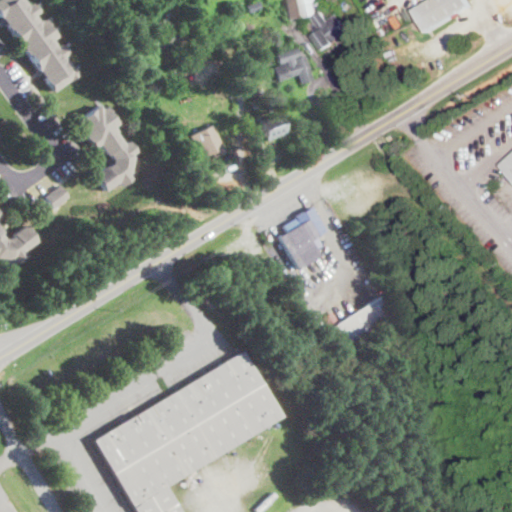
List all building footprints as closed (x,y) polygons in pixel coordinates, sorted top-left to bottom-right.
[(0,0),(20,0),(25,6),(28,3),(29,5),(31,4),(36,12),(32,15),(37,22),(41,19),(46,27),(48,31),(49,30),(54,37),(50,40),(55,48),(60,44),(65,52),(64,52),(66,55),(62,57),(69,67),(70,66),(76,75),(52,92),(37,71),(36,71),(21,50),(22,50),(19,45),(19,46),(9,32),(8,33),(3,25),(4,25),(0,19),(0,0)] [(290,19),(288,19),(284,0),(301,0),(304,17),(290,19)] [(318,0),(320,5),(321,11),(318,12),(318,14),(316,15),(304,17),(302,0),(318,0)] [(472,6),(468,0),(428,0),(413,9),(426,32),(472,6)] [(260,8),(248,12),(246,5),(257,1),(260,8)] [(329,21),(331,24),(340,17),(350,32),(323,50),(314,36),(322,30),(314,18),(322,11),(329,21)] [(164,17),(167,23),(176,17),(186,35),(153,53),(144,36),(152,31),(149,26),(164,17)] [(294,47),(298,57),(302,55),(311,80),(300,84),(297,74),(278,81),(273,67),(278,65),(274,55),(294,47)] [(96,105),(99,109),(103,106),(116,124),(112,127),(115,132),(114,133),(122,144),(127,141),(135,152),(130,156),(132,157),(129,173),(127,175),(130,179),(120,186),(117,182),(104,192),(98,184),(97,185),(91,176),(103,166),(105,168),(110,164),(110,159),(107,155),(105,156),(97,145),(92,148),(73,123),(96,105)] [(197,117),(188,121),(184,113),(193,109),(197,117)] [(270,140),(266,141),(262,131),(262,129),(262,120),(279,114),(286,133),(270,140)] [(210,125),(224,152),(213,158),(211,154),(204,158),(196,142),(192,144),(188,136),(210,125)] [(511,178),(501,166),(511,155),(511,178)] [(68,197),(52,209),(43,197),(59,185),(68,197)] [(295,270),(275,237),(285,232),(281,226),(294,218),(293,217),(309,207),(324,232),(315,237),(320,246),(314,250),(318,256),(295,270)] [(0,230),(1,232),(0,233),(0,235),(3,239),(7,239),(12,236),(11,234),(23,225),(36,241),(22,252),(25,255),(14,263),(11,259),(9,260),(0,258),(0,230)] [(388,321),(370,332),(339,352),(325,330),(327,329),(320,319),(330,312),(337,322),(379,295),(393,317),(388,321)] [(315,323),(314,323),(310,316),(316,312),(320,319),(315,323)] [(178,511),(132,511),(90,441),(240,351),(261,386),(261,427),(163,486),(178,511)] [(266,424),(261,427),(261,386),(264,390),(279,416),(266,424)]
